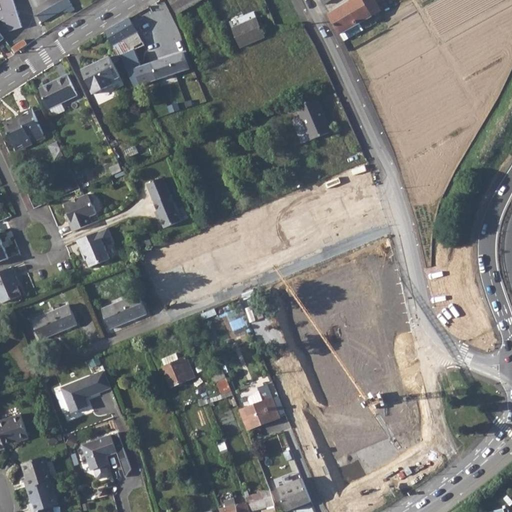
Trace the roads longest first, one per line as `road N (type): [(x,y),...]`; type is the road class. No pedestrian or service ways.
road 1 (residential): [(508,376),(450,349),(423,312),(391,182),(306,0)]
road 2 (unknown): [(350,511),(356,476),(439,438),(432,382),(440,354)]
road 3 (motorway): [(511,176),(487,247),(511,350)]
road 4 (residential): [(0,82),(135,0)]
road 5 (tertiary): [(511,409),(464,470),(407,511)]
road 6 (residential): [(26,219),(45,217),(56,259),(41,265),(29,257),(17,228)]
